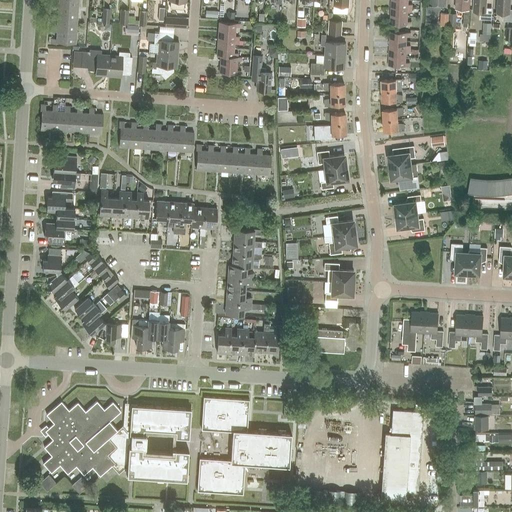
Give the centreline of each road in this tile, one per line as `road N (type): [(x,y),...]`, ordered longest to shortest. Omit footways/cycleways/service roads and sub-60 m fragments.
road 1 (unclassified): [(382,291),(363,132),(365,0)]
road 2 (tertiary): [(6,362),(23,92)]
road 3 (unclassified): [(193,374),(354,382),(366,374),(371,312),(382,291)]
road 4 (unclassified): [(6,362),(193,374)]
road 5 (residential): [(189,104),(23,92)]
road 6 (unclassified): [(511,300),(382,291)]
